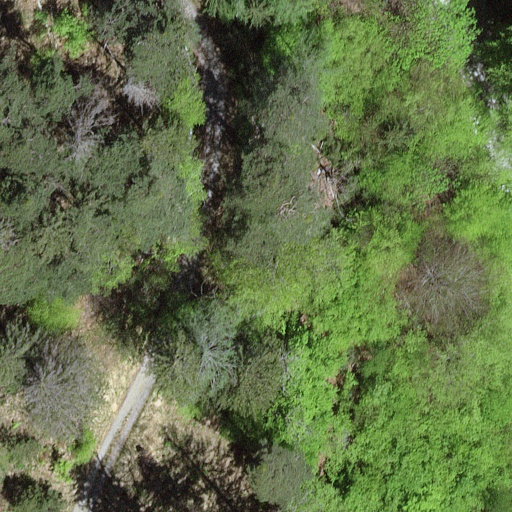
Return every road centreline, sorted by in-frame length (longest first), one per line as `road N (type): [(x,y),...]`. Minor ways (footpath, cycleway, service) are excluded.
road 1 (track): [(181,0),(205,39),(209,198),(101,511)]
road 2 (track): [(455,0),(511,136)]
